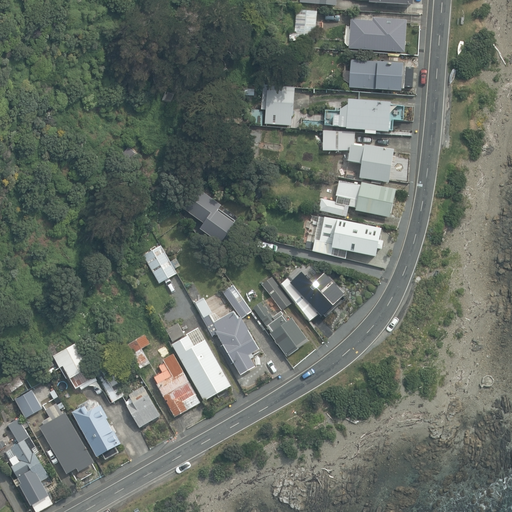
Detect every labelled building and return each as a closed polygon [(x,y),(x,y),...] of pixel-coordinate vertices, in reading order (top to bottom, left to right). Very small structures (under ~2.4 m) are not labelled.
[(294,41),(315,43),(318,12),(297,10),(297,13),(292,13),(292,18),(290,18),(290,24),(295,24),(294,41)] [(277,24),(288,25),(289,16),(278,15),(277,24)] [(349,49),(405,53),(407,20),(373,17),(373,21),(351,19),(350,33),(349,33),(348,45),(349,45),(349,49)] [(275,38),(286,39),(287,29),(276,28),(275,38)] [(299,78),(307,79),(310,57),(302,56),(299,78)] [(350,88),(402,91),(404,64),(351,61),(351,72),(344,71),(343,79),(349,83),(350,84),(350,88)] [(292,126),(295,87),(263,85),(261,110),(266,110),(265,124),(292,126)] [(366,133),(375,134),(375,131),(389,132),(392,102),(349,99),(347,128),(367,130),(366,133)] [(317,119),(301,118),(300,130),(316,131),(317,119)] [(360,178),(390,183),(395,149),(365,145),(365,147),(362,146),(363,144),(355,143),(356,132),(324,131),(324,151),(350,151),(348,161),(362,163),(360,178)] [(319,210),(347,217),(349,206),(358,208),(358,209),(391,217),(397,191),(363,182),(362,186),(340,181),(336,196),(338,197),(337,201),(322,198),(322,200),(307,197),(305,204),(320,208),(319,210)] [(201,229),(222,245),(237,224),(219,211),(223,206),(199,188),(184,209),(205,224),(201,229)] [(313,251),(347,258),(348,250),(376,256),(382,229),(326,217),(321,240),(316,238),(313,251)] [(144,256),(159,284),(178,274),(163,246),(144,256)] [(281,284),(310,322),(320,314),(323,317),(346,295),(325,273),(313,284),(303,271),(293,281),(289,277),(281,284)] [(262,285),(282,310),(293,302),(274,276),(262,285)] [(233,286),(224,293),(243,317),(252,311),(233,286)] [(254,307),(287,356),(308,341),(292,318),(288,321),(281,311),(273,317),(263,301),(254,307)] [(250,356),(260,349),(241,317),(239,318),(235,311),(216,323),(209,311),(203,315),(214,334),(217,333),(242,374),(256,366),(250,356)] [(166,330),(173,342),(185,335),(178,323),(166,330)] [(172,345),(204,402),(232,386),(199,328),(187,335),(188,336),(172,345)] [(146,335),(128,346),(141,369),(150,364),(142,349),(151,344),(146,335)] [(63,367),(76,390),(80,387),(82,389),(98,380),(77,343),(54,357),(60,369),(63,367)] [(157,384),(176,417),(202,402),(175,353),(164,360),(160,366),(163,372),(155,376),(158,383),(157,384)] [(101,381),(113,403),(126,395),(114,374),(101,381)] [(5,386),(11,394),(24,384),(19,376),(5,386)] [(143,426),(144,428),(150,424),(149,422),(153,420),(154,422),(160,418),(159,416),(161,415),(144,386),(129,394),(131,399),(126,402),(140,428),(143,426)] [(16,399),(26,418),(43,408),(33,390),(16,399)] [(54,399),(59,397),(55,390),(51,393),(54,399)] [(104,454),(106,459),(120,452),(117,446),(122,443),(102,404),(89,403),(73,411),(98,457),(104,454)] [(40,428),(68,474),(79,467),(81,471),(97,462),(67,412),(64,414),(58,404),(46,412),(50,419),(44,422),(45,425),(40,428)] [(21,485),(36,511),(38,511),(54,503),(42,480),(49,476),(34,449),(37,447),(20,418),(9,425),(19,443),(12,448),(13,450),(8,453),(12,459),(9,461),(19,477),(14,480),(18,487),(21,485)] [(11,507),(13,511),(27,511),(15,492),(8,496),(14,506),(11,507)]
